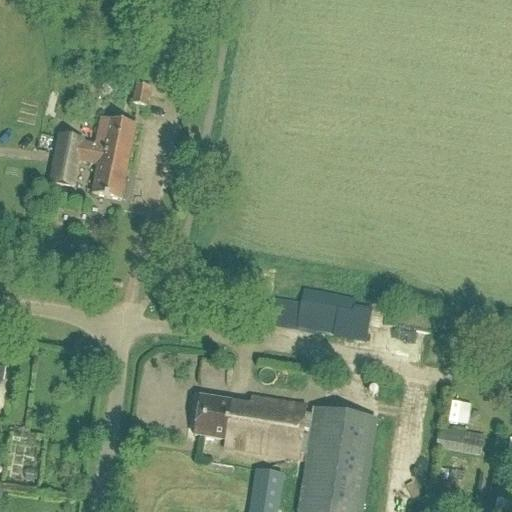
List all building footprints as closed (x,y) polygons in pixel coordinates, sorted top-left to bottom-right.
[(136,86),(132,106),(146,108),(150,89),(136,86)] [(81,164),(94,167),(97,167),(91,196),(121,203),(136,127),(100,120),(95,146),(83,144),(83,141),(60,137),(50,184),(70,189),(76,190),(81,164)] [(245,324),(296,333),(301,305),(250,297),(245,324)] [(256,367),(247,371),(256,392),(265,388),(256,367)] [(447,423),(459,425),(465,401),(453,398),(447,423)] [(194,438),(225,443),(224,451),(299,462),(300,455),(308,457),(299,511),(362,511),(377,423),(314,413),(313,419),(304,418),(306,408),(251,400),(249,407),(200,399),(194,438)] [(485,438),(440,430),(436,453),(480,460),(485,438)] [(256,472),(250,511),(248,511),(276,511),(282,477),(256,472)] [(415,511),(417,503),(392,501),(390,511),(415,511)]
